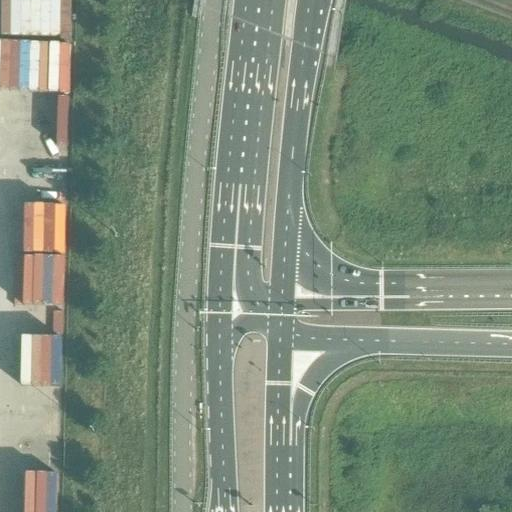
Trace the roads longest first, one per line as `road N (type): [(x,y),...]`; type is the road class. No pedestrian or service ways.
road 1 (unclassified): [(184,511),(188,321),(214,0)]
road 2 (primary): [(251,0),(218,311)]
road 3 (primary): [(282,289),(312,0)]
road 4 (trunk): [(511,292),(282,289)]
road 5 (primary): [(218,311),(224,511)]
road 6 (trunk): [(278,444),(323,368),(380,343)]
road 7 (trunk): [(380,343),(511,348)]
